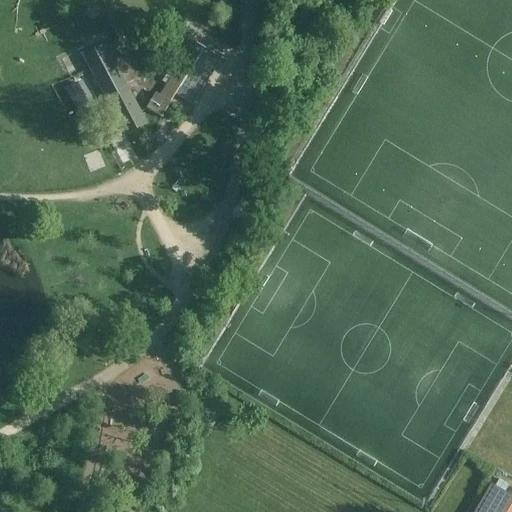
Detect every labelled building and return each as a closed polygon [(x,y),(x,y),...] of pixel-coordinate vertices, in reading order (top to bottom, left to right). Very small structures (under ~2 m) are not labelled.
[(171,103),(204,48),(193,42),(193,43),(160,97),(171,103)] [(84,59),(107,103),(129,91),(106,47),(84,59)] [(130,133),(147,124),(129,91),(107,103),(113,114),(119,111),(130,133)] [(171,103),(160,97),(156,94),(146,109),(161,118),(171,103)] [(84,95),(72,101),(78,112),(89,106),(84,95)] [(511,498),(492,487),(477,511),(505,511),(511,501),(511,498)]
